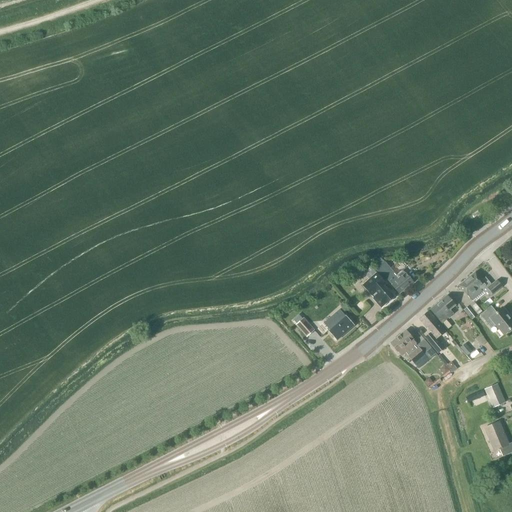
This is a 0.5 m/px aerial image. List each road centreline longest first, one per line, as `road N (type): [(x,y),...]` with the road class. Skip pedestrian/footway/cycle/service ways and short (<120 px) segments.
road 1 (primary): [(285,400),(378,335),(477,245)]
road 2 (primary): [(156,466),(223,444),(285,400)]
road 3 (primary): [(285,400),(156,466)]
